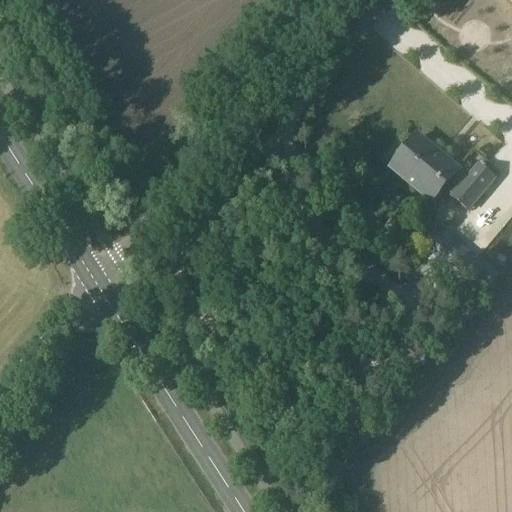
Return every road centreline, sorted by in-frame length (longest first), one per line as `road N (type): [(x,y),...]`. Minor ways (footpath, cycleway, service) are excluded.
road 1 (unclassified): [(96,279),(335,0)]
road 2 (secondary): [(246,511),(96,279)]
road 3 (secondary): [(96,279),(0,130)]
road 4 (unclassified): [(0,394),(96,279)]
